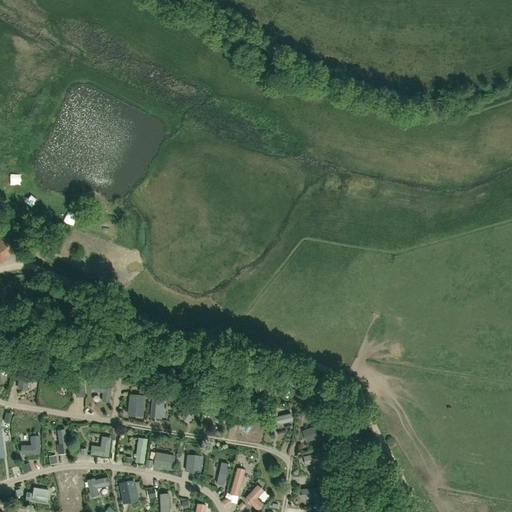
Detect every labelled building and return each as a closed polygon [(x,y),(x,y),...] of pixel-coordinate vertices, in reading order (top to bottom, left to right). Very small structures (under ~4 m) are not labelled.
[(0,252),(16,237),(2,223),(0,224),(0,252)] [(63,303),(57,327),(70,330),(76,307),(63,303)] [(159,377),(173,378),(175,353),(161,352),(159,377)] [(11,384),(21,384),(21,369),(11,369),(11,384)] [(69,391),(76,391),(76,381),(68,382),(69,391)] [(102,397),(104,384),(96,383),(94,396),(102,397)] [(121,410),(134,411),(134,389),(122,389),(121,410)] [(174,413),(181,418),(189,406),(182,401),(174,413)] [(319,431),(316,422),(302,427),(305,436),(319,431)] [(52,446),(59,446),(58,424),(50,425),(52,446)] [(23,440),(13,441),(14,450),(33,449),(32,430),(23,431),(23,440)] [(94,431),(94,441),(84,441),(84,448),(100,449),(100,432),(94,431)] [(130,433),(129,458),(138,458),(139,433),(130,433)] [(150,447),(147,458),(165,462),(168,451),(150,447)] [(299,460),(320,457),(319,448),(297,451),(299,460)] [(180,450),(180,467),(194,467),(194,450),(180,450)] [(211,478),(221,479),(223,459),(213,458),(211,478)] [(230,500),(239,464),(231,462),(227,478),(219,486),(217,495),(223,497),(234,506),(239,500),(242,503),(253,506),(257,502),(258,496),(262,497),(263,489),(252,479),(239,494),(238,498),(233,497),(230,500)] [(53,495),(65,494),(62,471),(50,473),(53,495)] [(89,474),(81,474),(82,490),(90,490),(89,474)] [(295,484),(296,493),(317,492),(316,483),(295,484)] [(21,497),(41,497),(41,484),(27,484),(27,492),(21,492),(21,497)] [(148,484),(141,485),(142,493),(149,492),(148,484)] [(163,488),(153,489),(154,511),(164,511),(163,488)] [(189,499),(188,511),(199,511),(199,499),(189,499)]
